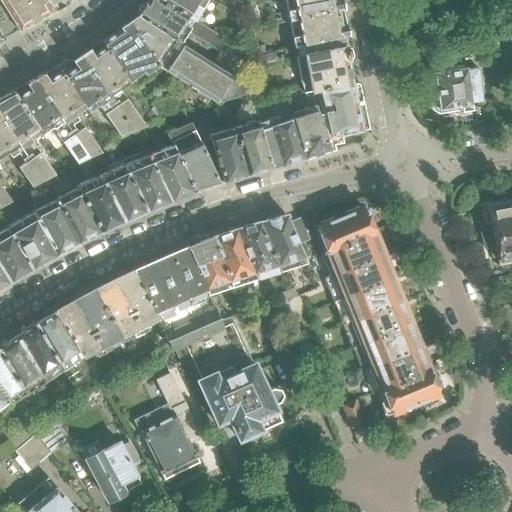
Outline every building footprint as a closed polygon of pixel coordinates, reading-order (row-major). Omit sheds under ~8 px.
[(19,31),(53,12),(46,0),(0,0),(0,8),(14,33),(16,32),(16,31),(18,30),(19,31)] [(72,0),(46,0),(53,12),(68,4),(67,3),(72,0)] [(229,41),(196,21),(161,0),(148,0),(147,3),(146,2),(145,3),(140,5),(136,11),(137,15),(137,16),(137,17),(179,45),(180,43),(187,32),(222,53),(229,41)] [(208,0),(161,0),(196,21),(203,9),(208,0)] [(343,9),(341,0),(285,0),(289,20),(337,10),(343,9)] [(225,8),(217,3),(217,4),(215,8),(223,12),(225,9),(225,8)] [(0,41),(3,40),(3,39),(14,33),(0,8),(0,41)] [(294,47),(301,46),(344,36),(348,35),(346,25),(340,27),(337,10),(289,20),(294,47)] [(120,29),(116,31),(148,78),(162,68),(215,102),(246,93),(244,86),(241,82),(180,43),(179,45),(137,17),(120,28),(120,29)] [(148,78),(116,31),(101,42),(129,84),(133,89),(148,78)] [(497,45),(494,31),(484,33),(487,47),(497,45)] [(304,56),(346,47),(344,36),(301,46),(304,56)] [(121,90),(129,84),(101,42),(89,50),(89,49),(83,54),(136,130),(145,126),(121,90)] [(265,53),(263,45),(246,49),(248,58),(265,53)] [(319,91),(351,84),(350,80),(347,62),(349,62),(352,57),(351,50),(347,47),(346,47),(304,56),(308,82),(287,87),(288,90),(283,90),(284,96),(289,95),(289,96),(310,92),(311,93),(319,91)] [(278,60),(276,51),(257,56),(259,64),(278,60)] [(136,130),(83,54),(72,61),(68,60),(57,66),(86,108),(89,112),(98,106),(120,136),(136,130)] [(76,116),(86,108),(57,66),(42,74),(36,77),(91,157),(108,149),(104,143),(97,147),(84,127),(77,132),(73,125),(80,120),(76,116)] [(481,101),(476,67),(461,69),(461,67),(430,71),(424,72),(429,108),(456,103),(457,109),(467,107),(467,103),(481,101)] [(77,163),(91,157),(36,77),(12,91),(41,133),(43,134),(52,128),(56,133),(62,128),(69,137),(62,142),(76,161),(77,163)] [(258,92),(254,82),(244,86),(246,93),(248,96),(258,92)] [(304,113),(293,117),(307,158),(334,150),(332,145),(342,143),(340,135),(368,130),(366,121),(367,121),(358,83),(351,84),(319,91),(322,105),(327,104),(328,110),(318,113),(315,104),(303,108),(304,113)] [(31,139),(41,133),(12,91),(0,97),(0,118),(44,181),(55,175),(31,139)] [(211,122),(203,106),(191,111),(198,128),(211,122)] [(161,120),(156,109),(155,107),(148,110),(154,118),(147,122),(149,125),(161,120)] [(307,158),(293,117),(280,121),(278,116),(267,120),(267,123),(268,126),(282,166),(307,158)] [(44,181),(0,118),(0,158),(8,153),(12,158),(18,153),(25,163),(18,167),(32,187),(44,181)] [(203,189),(219,184),(204,139),(200,141),(189,119),(165,130),(170,144),(189,194),(195,192),(194,192),(203,189)] [(282,166),(268,126),(267,123),(259,125),(261,129),(272,169),(282,166)] [(245,176),(272,169),(261,129),(259,125),(243,130),(242,125),(231,128),(245,176)] [(223,183),(245,176),(231,128),(208,134),(209,137),(204,139),(219,184),(223,183)] [(189,194),(170,144),(146,154),(166,203),(177,199),(189,194)] [(166,203),(146,154),(122,164),(143,213),(146,212),(163,204),(166,203)] [(143,213),(122,164),(100,174),(122,222),(132,218),(143,213)] [(99,233),(122,222),(100,174),(76,185),(77,188),(99,233)] [(0,183),(0,207),(11,201),(0,183)] [(27,189),(24,183),(18,187),(22,193),(27,189)] [(85,240),(99,233),(77,188),(54,200),(78,244),(85,240)] [(34,196),(30,190),(24,195),(28,201),(34,196)] [(57,255),(78,244),(54,200),(32,211),(57,255)] [(496,264),(511,260),(511,211),(511,204),(503,205),(502,201),(485,205),(486,211),(482,212),(484,223),(484,224),(488,223),(492,244),(488,245),(489,245),(491,256),(495,256),(496,264)] [(336,277),(381,259),(379,254),(383,253),(378,239),(374,241),(371,234),(373,233),(363,208),(361,209),(360,207),(344,213),(345,216),(334,220),(333,217),(318,224),(319,226),(316,227),(336,277)] [(57,255),(32,211),(6,226),(33,269),(51,258),(57,255)] [(260,222),(277,269),(302,261),(296,244),(308,240),(300,220),(299,219),(289,223),(286,215),(260,222)] [(252,277),(277,269),(260,222),(259,223),(259,222),(242,227),(235,230),(252,277)] [(31,270),(33,269),(6,226),(0,230),(0,266),(10,283),(31,270)] [(252,277),(235,230),(228,232),(212,237),(229,285),(252,277)] [(206,293),(229,285),(212,237),(187,247),(206,293)] [(206,293),(187,247),(179,250),(171,254),(170,254),(166,255),(201,336),(220,327),(217,321),(206,293)] [(151,263),(150,263),(184,344),(194,339),(201,336),(166,255),(162,257),(151,262),(151,263)] [(345,300),(390,282),(388,277),(393,276),(387,262),(383,264),(381,259),(336,277),(345,300)] [(184,344),(150,263),(134,271),(156,321),(158,320),(162,329),(161,329),(168,344),(171,351),(174,349),(174,348),(184,344)] [(10,283),(0,266),(0,288),(2,287),(10,283)] [(139,330),(156,321),(134,271),(117,279),(114,280),(139,330)] [(139,330),(114,280),(94,291),(120,340),(139,330)] [(345,300),(354,324),(399,305),(398,300),(402,299),(396,285),(392,287),(390,282),(345,300)] [(120,340),(94,291),(75,301),(101,350),(120,340)] [(82,359),(101,350),(75,301),(55,312),(78,353),(82,359)] [(279,308),(277,304),(276,302),(265,307),(268,313),(279,308)] [(364,347),(409,328),(407,323),(411,322),(406,308),(401,310),(399,305),(354,324),(364,347)] [(70,358),(78,353),(55,312),(36,323),(34,325),(57,362),(68,355),(70,358)] [(184,344),(174,348),(174,349),(180,364),(188,360),(196,378),(208,405),(212,403),(216,401),(214,398),(224,393),(217,378),(252,362),(231,317),(217,321),(220,327),(201,336),(194,339),(184,344)] [(57,362),(34,325),(16,336),(39,374),(57,362)] [(364,347),(373,369),(418,351),(416,347),(420,345),(415,331),(411,333),(409,328),(364,347)] [(0,353),(21,386),(39,374),(16,336),(14,338),(0,347),(0,353)] [(177,365),(171,351),(168,344),(158,348),(168,369),(177,365)] [(373,369),(382,392),(430,373),(429,370),(428,370),(427,369),(430,368),(424,355),(420,356),(418,351),(373,369)] [(5,397),(21,386),(0,353),(0,390),(3,394),(5,397)] [(131,361),(127,353),(116,359),(119,367),(131,361)] [(214,398),(216,401),(212,403),(219,417),(215,419),(217,425),(221,423),(224,431),(232,427),(238,440),(243,438),(248,439),(254,437),(256,432),(266,428),(274,424),(280,421),(273,405),(279,402),(282,396),(279,390),(272,388),(266,391),(252,362),(217,378),(224,393),(214,398)] [(194,455),(186,440),(198,434),(191,420),(193,419),(170,372),(155,380),(170,412),(172,415),(140,431),(160,471),(159,471),(160,473),(181,463),(184,469),(197,463),(194,457),(195,457),(194,455)] [(430,373),(382,392),(385,402),(381,403),(386,416),(394,412),(395,415),(410,409),(409,406),(420,402),(421,404),(437,398),(436,396),(438,395),(433,382),(430,373)] [(71,397),(66,390),(57,396),(62,403),(71,397)] [(365,423),(355,398),(340,404),(350,428),(365,423)] [(28,424),(41,415),(35,408),(23,416),(28,424)] [(35,434),(50,453),(70,440),(55,421),(35,434)] [(9,437),(1,428),(0,428),(0,442),(0,443),(9,437)] [(50,453),(35,434),(14,451),(18,455),(14,459),(26,473),(30,469),(30,470),(50,453)] [(141,483),(133,468),(131,465),(139,461),(129,441),(124,444),(122,439),(100,450),(95,441),(81,448),(107,500),(112,498),(141,483)] [(76,511),(57,488),(47,477),(16,503),(23,511),(76,511)]
